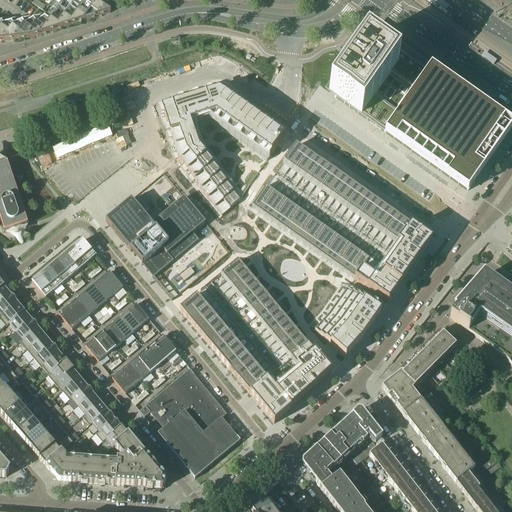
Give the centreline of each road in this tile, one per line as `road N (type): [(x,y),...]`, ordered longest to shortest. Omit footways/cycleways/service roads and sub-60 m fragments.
road 1 (residential): [(9,276),(81,221),(273,454)]
road 2 (residential): [(205,511),(9,276)]
road 3 (residential): [(355,384),(483,218)]
road 4 (residential): [(355,384),(397,364),(483,266),(511,280)]
road 5 (tertiary): [(181,14),(307,33),(334,28),(367,0)]
road 6 (secondary): [(377,0),(511,90)]
road 7 (tertiary): [(337,0),(294,21),(181,14)]
road 8 (residential): [(355,384),(453,511)]
road 9 (tertiary): [(0,73),(144,25)]
